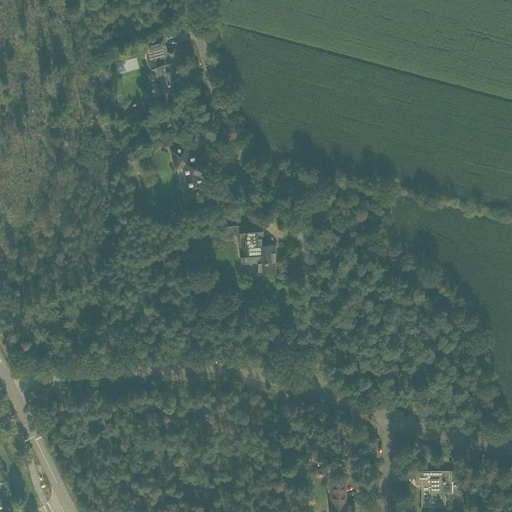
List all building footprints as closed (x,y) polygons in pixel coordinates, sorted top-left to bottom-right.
[(164,37),(144,42),(145,45),(146,51),(152,49),(156,67),(151,69),(158,93),(170,90),(171,93),(176,92),(175,88),(182,86),(179,73),(182,72),(176,51),(175,47),(167,49),(164,40),(164,37)] [(177,147),(170,149),(176,169),(183,167),(186,180),(189,189),(190,194),(196,192),(206,190),(202,175),(208,174),(206,167),(203,168),(202,164),(207,163),(203,151),(190,155),(187,144),(177,147)] [(128,159),(133,173),(145,170),(140,155),(128,159)] [(243,249),(241,249),(242,263),(258,261),(259,270),(257,271),(275,270),(275,272),(276,272),(275,261),(276,261),(275,245),(263,246),(262,236),(263,236),(262,224),(240,225),(241,237),(242,237),(243,249)] [(323,467),(313,467),(313,477),(322,477),(323,467)] [(439,481),(451,481),(451,470),(416,470),(416,484),(421,484),(421,506),(445,506),(445,495),(439,495),(439,481)] [(330,511),(354,511),(355,503),(345,503),(345,481),(332,481),(332,503),(330,503),(330,511)]
